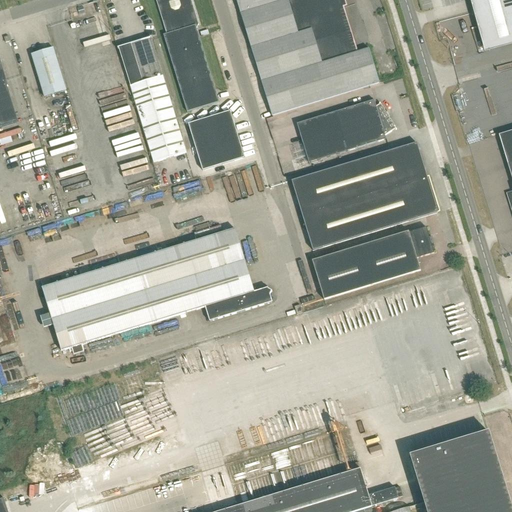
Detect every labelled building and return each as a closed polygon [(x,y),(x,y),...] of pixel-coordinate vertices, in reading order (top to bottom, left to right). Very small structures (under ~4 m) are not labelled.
[(155,0),(166,34),(163,35),(187,113),(219,103),(197,29),(199,25),(191,0),(155,0)] [(236,0),(272,116),(379,83),(369,49),(354,53),(337,0),(236,0)] [(453,42),(459,40),(455,30),(449,32),(453,42)] [(130,87),(154,163),(186,153),(163,76),(151,40),(152,40),(152,38),(149,39),(149,40),(141,42),(131,45),(143,83),(130,87)] [(45,98),(66,91),(53,48),(32,55),(45,98)] [(0,128),(18,123),(7,87),(8,87),(6,81),(0,61),(0,60),(0,128)] [(309,163),(347,152),(386,140),(385,136),(395,130),(396,130),(397,130),(380,103),(379,104),(379,105),(376,107),(374,101),(297,124),(309,163)] [(189,125),(201,166),(203,171),(245,158),(243,153),(231,112),(189,125)] [(511,131),(498,136),(511,179),(511,192),(507,194),(511,210),(511,131)] [(292,182),(313,251),(440,213),(429,177),(427,178),(417,144),(292,182)] [(417,259),(434,254),(426,228),(409,233),(409,232),(312,261),(324,301),(421,271),(417,259)] [(210,322),(272,303),(270,295),(272,291),(268,289),(268,288),(254,293),(235,230),(42,288),(62,352),(72,349),(74,355),(84,352),(82,345),(205,308),(210,322)] [(69,261),(70,268),(85,265),(84,257),(69,261)] [(297,315),(302,313),(300,305),(294,307),(297,315)] [(473,400),(478,398),(476,390),(470,392),(473,400)] [(511,511),(511,509),(489,433),(410,456),(427,511),(511,511)] [(354,437),(356,444),(368,441),(366,434),(354,437)] [(372,507),(372,506),(403,497),(400,487),(369,497),(361,469),(221,511),(372,511),(371,508),(372,507)]
